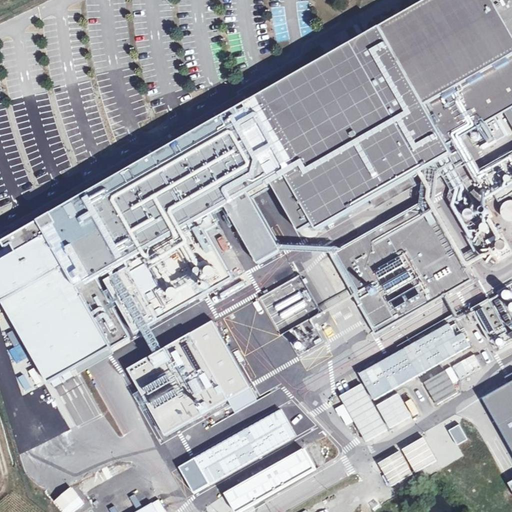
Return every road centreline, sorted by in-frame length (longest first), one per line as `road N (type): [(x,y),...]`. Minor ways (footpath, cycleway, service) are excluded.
road 1 (unknown): [(304,249),(280,257),(263,281),(274,335),(330,418),(340,357),(350,348)]
road 2 (unknown): [(350,348),(511,268)]
